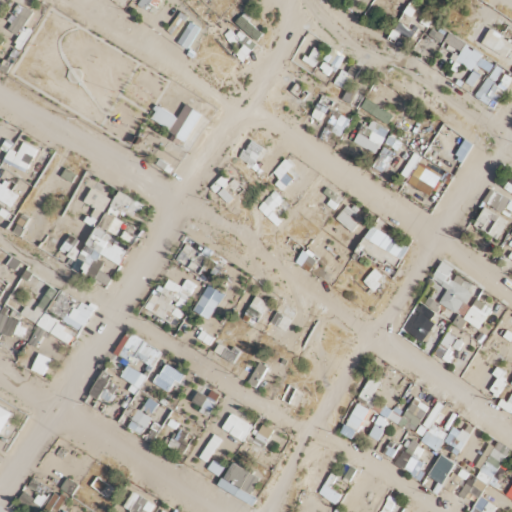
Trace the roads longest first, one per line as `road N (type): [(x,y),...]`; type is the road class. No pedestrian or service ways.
road 1 (residential): [(0,96),(511,430)]
road 2 (residential): [(294,0),(0,481)]
road 3 (residential): [(258,511),(511,92)]
road 4 (residential): [(277,0),(511,148)]
road 5 (residential): [(229,107),(66,0)]
